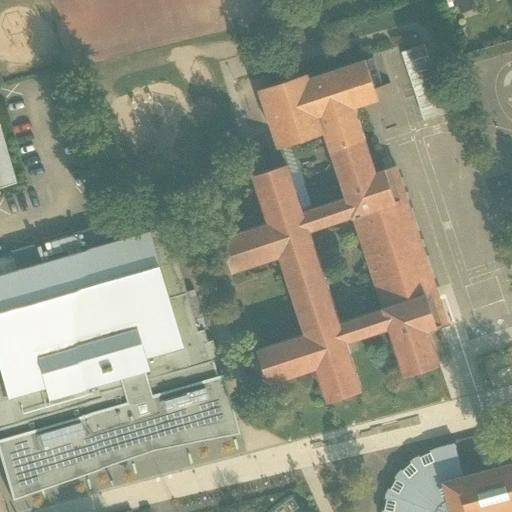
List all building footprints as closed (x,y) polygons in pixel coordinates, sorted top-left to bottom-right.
[(281,288),(297,335),(250,351),(261,386),(308,370),(319,403),(361,390),(346,343),(389,328),(405,375),(437,365),(426,331),(435,328),(435,327),(445,323),(435,292),(405,198),(395,167),(385,170),(385,169),(376,172),(354,107),(375,100),(372,90),(390,84),(390,82),(382,85),(373,57),(359,62),(359,61),(357,62),(340,68),(340,67),(338,68),(327,72),(325,73),(309,78),(307,74),(291,79),(275,84),(273,85),(247,93),(266,151),(279,146),(291,143),(294,141),(294,142),(296,141),(309,137),(310,136),(324,132),(346,197),(312,208),(301,212),(285,165),(245,177),(260,225),(213,240),(224,273),(271,258),(281,288),(323,275),(309,231),(352,217),(383,308),(339,322),(324,275),(281,288)] [(0,187),(14,183),(0,133),(0,187)] [(291,143),(279,146),(285,165),(301,212),(312,208),(291,143)] [(148,233),(18,270),(13,253),(0,256),(0,482),(5,500),(152,447),(235,432),(213,341),(208,342),(200,330),(195,331),(168,226),(190,220),(185,203),(143,215),(148,233)] [(511,384),(511,352),(485,361),(495,390),(511,384)] [(511,463),(454,479),(446,450),(456,447),(455,444),(436,449),(434,450),(416,459),(415,458),(414,459),(414,460),(399,473),(398,473),(397,474),(398,475),(388,492),(387,492),(387,494),(383,511),(508,511),(511,511),(511,463)]
